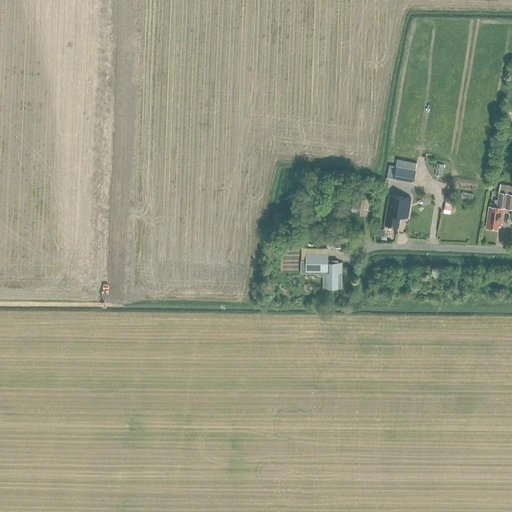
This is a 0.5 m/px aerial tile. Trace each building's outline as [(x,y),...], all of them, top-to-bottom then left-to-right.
[(414,183),(416,171),(417,163),(397,160),(394,179),(414,183)] [(509,186),(501,185),(497,207),(489,206),(486,228),(498,230),(498,226),(501,227),(503,208),(511,209),(511,187),(509,187),(509,186)] [(411,198),(390,195),(385,225),(399,227),(400,216),(408,218),(411,198)] [(367,213),(370,198),(360,196),(360,198),(356,197),(355,204),(352,203),(351,211),(356,213),(356,214),(364,216),(366,216),(367,213)] [(452,202),(446,201),(444,213),(451,214),(452,202)] [(328,254),(307,254),(307,271),(324,271),(323,287),(338,288),(338,282),(341,282),(341,264),(328,264),(328,254)]
